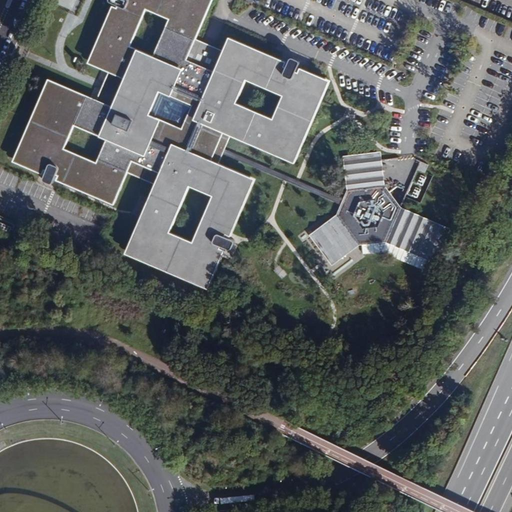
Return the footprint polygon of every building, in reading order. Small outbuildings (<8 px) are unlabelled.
[(107,0),(108,2),(116,5),(115,8),(91,60),(109,68),(129,77),(113,113),(93,104),(49,85),(17,159),(41,170),(44,171),(40,178),(42,182),(48,185),(51,182),(54,175),(57,176),(108,199),(120,171),(122,166),(159,183),(157,187),(129,252),(203,283),(218,249),(219,247),(227,250),(228,250),(231,249),(234,241),(232,239),(223,236),(225,233),(247,181),(216,167),(204,162),(219,125),(231,131),(291,157),(322,82),(298,72),(295,71),(299,63),(299,61),(297,59),(291,56),(288,58),(285,66),(282,65),(231,43),(225,57),(220,55),(192,43),(187,41),(205,0),(107,0)] [(211,0),(205,0),(187,41),(192,43),(194,38),(211,0)] [(86,58),(91,60),(115,8),(109,5),(86,58)] [(228,36),(222,50),(220,55),(225,57),(231,43),(233,39),(228,36)] [(222,50),(194,38),(192,43),(220,55),(222,50)] [(284,61),(233,39),(231,43),(282,65),(284,61)] [(109,68),(91,60),(86,58),(84,63),(107,73),(109,68)] [(322,82),(328,85),(330,80),(300,67),(298,72),(322,82)] [(95,100),(93,104),(113,113),(129,77),(109,68),(107,73),(95,100)] [(93,104),(95,100),(46,78),(44,83),(49,85),(93,104)] [(296,159),(328,85),(322,82),(291,157),(296,159)] [(44,83),(12,156),(17,159),(49,85),(44,83)] [(216,167),(217,163),(221,154),(224,148),(229,136),(231,131),(219,125),(204,162),(216,167)] [(291,157),(231,131),(229,136),(293,164),(296,159),(291,157)] [(224,148),(221,154),(345,208),(348,202),(224,148)] [(377,154),(344,158),(347,184),(353,183),(353,189),(348,202),(345,208),(338,224),(334,226),(331,222),(310,238),(331,265),(355,245),(384,241),(432,262),(446,230),(398,209),(381,185),(377,154)] [(17,159),(12,156),(10,161),(39,174),(41,170),(17,159)] [(217,163),(216,167),(247,181),(252,183),(254,178),(217,163)] [(153,185),(157,187),(159,183),(122,166),(120,171),(126,173),(153,185)] [(108,199),(106,203),(112,206),(126,173),(120,171),(108,199)] [(54,181),(106,203),(108,199),(57,176),(54,181)] [(230,235),(252,183),(247,181),(225,233),(230,235)] [(129,252),(157,187),(153,185),(123,255),(127,257),(129,252)] [(218,249),(203,283),(201,288),(206,290),(223,251),(218,249)] [(129,252),(127,257),(201,288),(203,283),(129,252)]
